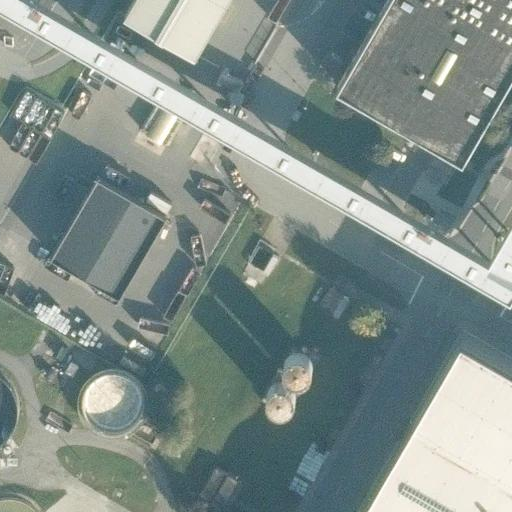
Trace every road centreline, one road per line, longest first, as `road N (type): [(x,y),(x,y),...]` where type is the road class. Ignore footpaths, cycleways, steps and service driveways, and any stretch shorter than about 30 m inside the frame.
road 1 (unclassified): [(333,0),(266,116),(265,169),(286,192),(450,286)]
road 2 (unclassified): [(317,511),(450,286)]
road 3 (unclassified): [(105,0),(77,47),(50,65),(0,48)]
road 4 (unclassified): [(450,286),(511,180)]
